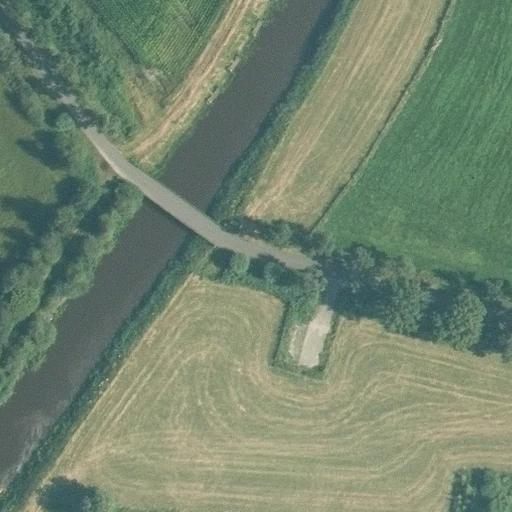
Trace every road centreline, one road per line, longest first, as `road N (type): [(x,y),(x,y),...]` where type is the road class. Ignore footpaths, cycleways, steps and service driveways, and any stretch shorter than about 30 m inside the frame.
road 1 (unclassified): [(217,235),(117,167),(0,12)]
road 2 (unclassified): [(217,235),(511,322)]
road 3 (track): [(0,340),(117,167)]
